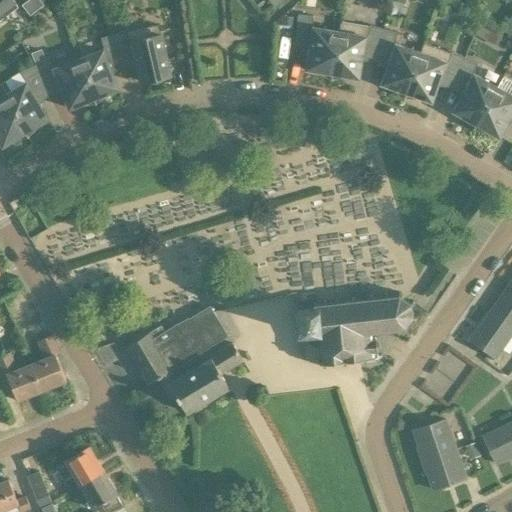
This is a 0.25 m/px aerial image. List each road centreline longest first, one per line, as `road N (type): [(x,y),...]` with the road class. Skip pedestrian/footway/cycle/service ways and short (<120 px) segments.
road 1 (residential): [(0,198),(118,123),(227,100),(303,97),(429,141),(511,190)]
road 2 (residential): [(393,511),(370,448),(380,408),(511,229)]
road 3 (residential): [(109,407),(0,221)]
road 4 (residential): [(172,511),(109,407)]
